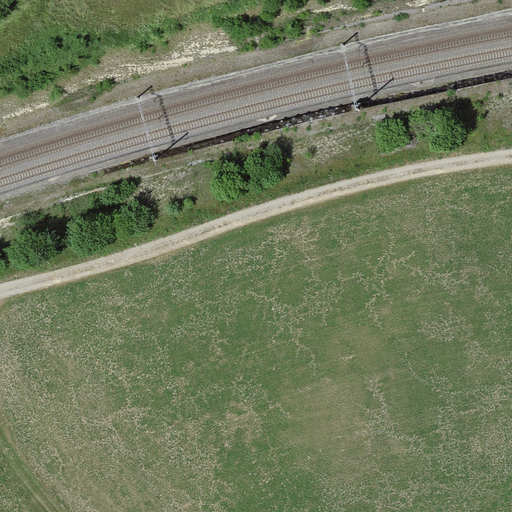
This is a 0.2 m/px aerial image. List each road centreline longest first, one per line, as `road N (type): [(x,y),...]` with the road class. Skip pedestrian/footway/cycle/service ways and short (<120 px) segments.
road 1 (track): [(0,295),(297,211),(511,163)]
road 2 (track): [(0,133),(179,79),(511,2)]
